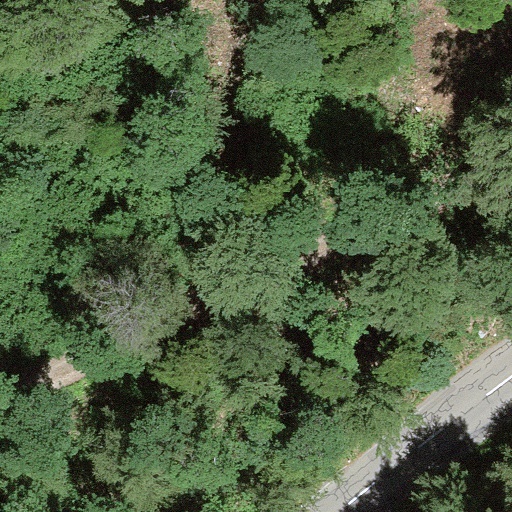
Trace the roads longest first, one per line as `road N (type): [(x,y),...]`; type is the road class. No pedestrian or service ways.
road 1 (track): [(511,160),(0,407)]
road 2 (tertiary): [(360,511),(511,399)]
